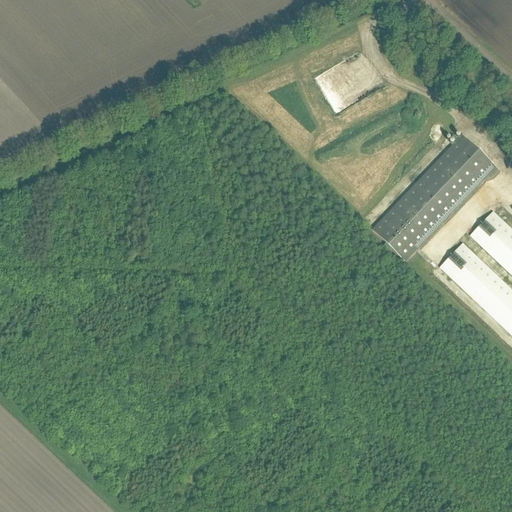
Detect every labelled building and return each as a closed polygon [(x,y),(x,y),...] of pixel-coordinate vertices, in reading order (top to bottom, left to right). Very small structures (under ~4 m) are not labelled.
[(339,69),(329,75),(350,106),(357,102),(348,89),(351,86),(339,69)] [(317,85),(337,117),(344,112),(324,81),(317,85)] [(498,171),(462,136),(371,232),(405,264),(488,177),(490,180),(498,171)] [(511,231),(493,213),(469,238),(511,278),(511,231)] [(437,246),(440,243),(436,238),(423,250),(437,265),(446,256),(437,246)] [(511,292),(462,245),(439,270),(511,339),(511,292)]
